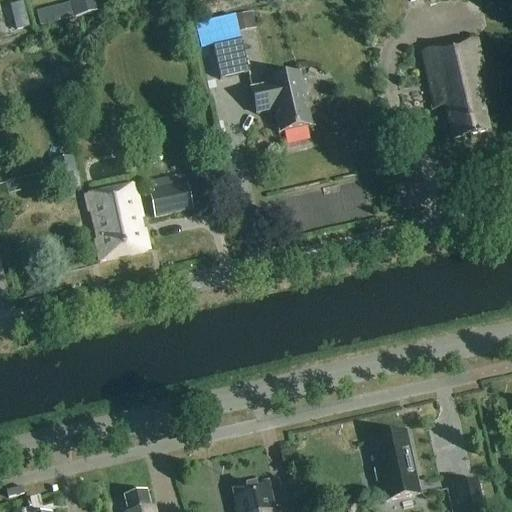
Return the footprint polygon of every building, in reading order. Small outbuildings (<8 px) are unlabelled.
[(99,14),(95,0),(68,0),(74,20),(99,14)] [(235,18),(238,35),(255,32),(252,15),(235,18)] [(212,49),(219,82),(248,76),(240,42),(212,49)] [(482,107),(490,105),(476,44),(422,56),(437,118),(446,115),(452,141),(488,133),(482,107)] [(251,91),(256,117),(274,113),(279,136),(311,129),(304,97),(307,97),(305,85),(301,86),(299,77),(267,84),(268,87),(251,91)] [(71,160),(52,164),(57,187),(77,183),(71,160)] [(192,212),(186,186),(148,194),(154,220),(192,212)] [(95,244),(99,264),(148,254),(144,233),(140,234),(137,222),(141,221),(134,188),(85,199),(89,215),(92,215),(99,243),(95,244)] [(374,473),(376,485),(380,484),(385,504),(418,497),(411,463),(409,464),(406,453),(408,453),(404,436),(371,443),(377,472),(374,473)] [(453,489),(458,511),(483,511),(477,484),(453,489)] [(278,511),(278,510),(273,511),(267,486),(232,494),(236,511),(278,511)] [(126,511),(152,511),(152,510),(149,510),(146,495),(124,500),(126,511)] [(435,511),(432,498),(418,501),(420,511),(435,511)]
